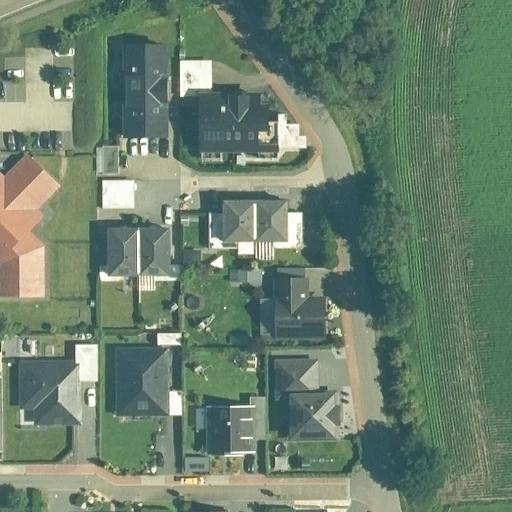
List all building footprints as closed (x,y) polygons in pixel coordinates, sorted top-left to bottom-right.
[(167,46),(127,47),(128,139),(168,138),(167,46)] [(275,99),(203,99),(204,151),(277,150),(275,99)] [(0,301),(47,302),(46,251),(34,234),(44,220),(41,215),(61,189),(29,156),(8,174),(0,174),(0,301)] [(256,206),(221,206),(223,248),(257,248),(256,206)] [(256,206),(257,248),(291,247),(290,206),(256,206)] [(139,231),(140,274),(166,274),(165,230),(139,231)] [(139,231),(113,231),(114,275),(140,274),(139,231)] [(310,281),(276,282),(279,346),(325,344),(323,304),(311,304),(310,281)] [(168,353),(121,353),(121,413),(168,413),(168,353)] [(293,443),(340,441),(338,397),(322,398),(322,364),(277,365),(279,401),(292,401),(293,443)] [(74,365),(23,366),(24,411),(37,411),(37,424),(83,424),(82,388),(74,387),(74,365)] [(250,398),(251,405),(251,441),(265,440),(265,398),(250,398)] [(251,405),(206,406),(207,458),(236,458),(236,451),(251,451),(251,441),(251,405)] [(204,474),(204,458),(184,459),(185,474),(204,474)]
